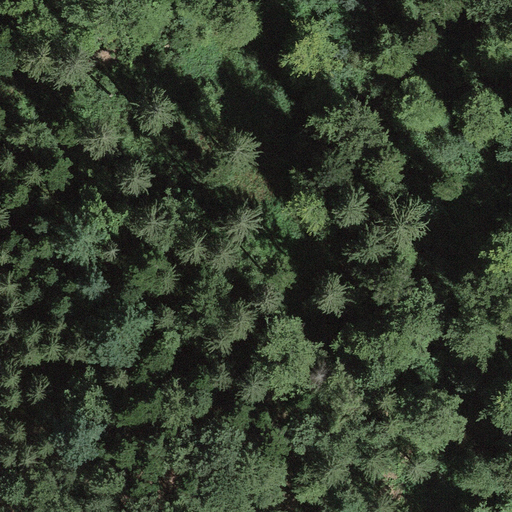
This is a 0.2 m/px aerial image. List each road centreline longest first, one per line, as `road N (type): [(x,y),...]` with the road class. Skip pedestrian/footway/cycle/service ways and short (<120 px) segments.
road 1 (track): [(214,0),(236,84),(270,162),(408,376),(436,475),(434,511)]
road 2 (track): [(311,0),(362,161),(483,300),(511,354)]
